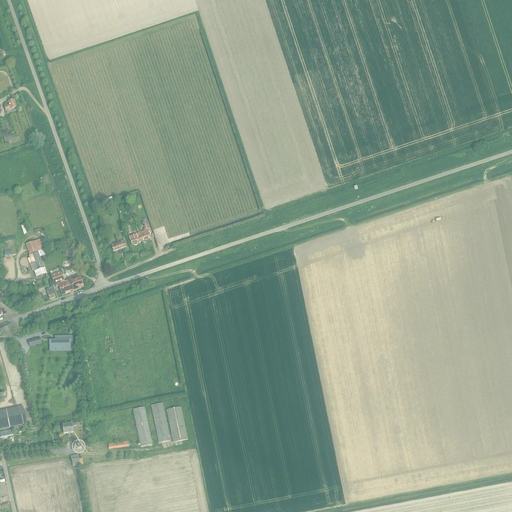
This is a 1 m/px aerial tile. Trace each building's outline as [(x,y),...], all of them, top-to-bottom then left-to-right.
[(8,101),(9,105),(5,106),(6,110),(11,109),(17,107),(14,100),(8,101)] [(12,131),(8,119),(7,120),(6,118),(2,119),(3,121),(2,121),(6,133),(12,131)] [(12,133),(3,136),(5,142),(14,139),(12,133)] [(45,168),(35,166),(34,166),(33,167),(32,168),(32,170),(30,180),(30,181),(29,191),(31,192),(31,193),(32,193),(36,191),(44,188),(51,184),(49,178),(45,168)] [(31,175),(32,170),(20,169),(19,169),(18,169),(18,170),(18,174),(14,195),(23,191),(24,191),(26,191),(28,191),(29,191),(30,181),(30,180),(31,175)] [(3,195),(4,196),(5,196),(6,197),(7,197),(8,197),(9,196),(10,196),(12,196),(13,195),(14,195),(18,174),(8,173),(7,173),(6,173),(6,174),(5,175),(4,176),(4,177),(3,178),(2,179),(0,180),(0,192),(0,193),(1,194),(1,195),(2,195),(3,195)] [(21,221),(30,218),(31,218),(32,217),(33,216),(34,215),(34,214),(34,212),(34,211),(32,207),(32,204),(31,203),(31,200),(30,199),(30,198),(29,197),(28,196),(27,195),(26,195),(25,195),(23,195),(15,198),(14,199),(13,199),(12,200),(12,201),(11,202),(11,204),(11,205),(13,212),(16,218),(17,219),(17,220),(18,221),(19,221),(20,222),(21,221)] [(53,197),(45,199),(47,206),(46,207),(49,214),(50,214),(52,221),(60,218),(53,197)] [(0,219),(5,218),(9,217),(12,216),(10,213),(9,209),(8,205),(7,203),(6,202),(6,201),(5,200),(1,203),(0,204),(0,219)] [(0,236),(7,235),(17,232),(17,229),(15,226),(14,222),(14,221),(13,219),(12,216),(10,216),(9,217),(7,218),(5,218),(0,219),(0,236)] [(150,237),(148,231),(147,230),(138,233),(139,236),(141,241),(150,237)] [(0,250),(0,253),(8,252),(9,252),(13,252),(16,251),(18,251),(19,250),(20,250),(21,248),(21,247),(21,246),(21,245),(19,237),(17,232),(7,235),(0,236),(0,250)] [(141,241),(139,236),(138,233),(129,237),(132,244),(141,241)] [(117,242),(119,249),(125,246),(122,239),(121,240),(122,241),(117,242)] [(35,271),(37,277),(46,274),(40,257),(49,255),(47,249),(44,250),(43,246),(37,248),(35,242),(27,245),(30,255),(32,254),(35,263),(32,264),(34,271),(38,269),(38,270),(35,271)] [(113,251),(119,249),(117,242),(111,245),(113,251)] [(74,291),(83,287),(80,278),(77,279),(76,277),(74,278),(74,279),(70,280),(70,279),(64,281),(61,272),(51,276),(54,285),(55,285),(55,286),(59,284),(62,295),(71,292),(73,292),(73,291),(74,291)] [(48,295),(50,299),(55,297),(52,289),(47,291),(48,295)] [(55,341),(50,341),(50,345),(50,348),(54,348),(54,349),(66,348),(70,348),(70,344),(70,341),(72,341),(72,336),(55,336),(55,341)] [(151,405),(159,443),(170,441),(162,403),(151,405)] [(23,406),(0,411),(0,429),(27,424),(23,406)] [(133,409),(141,447),(152,444),(144,407),(133,409)] [(167,410),(173,442),(188,439),(181,407),(167,410)] [(77,425),(77,423),(62,425),(64,434),(74,432),(73,426),(77,425)] [(109,449),(129,446),(128,441),(108,444),(109,449)] [(83,465),(82,458),(79,459),(78,455),(71,456),(73,466),(79,465),(80,466),(80,465),(83,465)]
